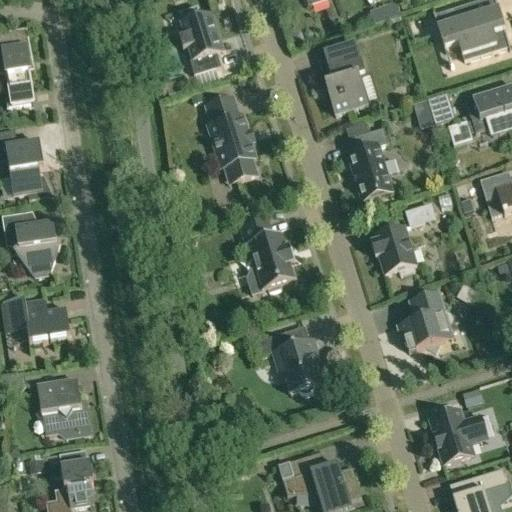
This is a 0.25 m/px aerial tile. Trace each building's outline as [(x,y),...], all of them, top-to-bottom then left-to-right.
[(305,0),(308,10),(331,2),(330,0),(305,0)] [(498,11),(497,11),(497,13),(473,21),(469,8),(435,19),(434,16),(433,16),(450,72),(452,72),(446,52),(459,48),(464,65),(509,51),(510,54),(511,53),(498,11)] [(212,17),(201,20),(198,11),(180,17),(183,26),(181,27),(185,40),(179,42),(183,54),(189,52),(193,64),(190,65),(194,80),(221,71),(217,58),(224,56),(212,17)] [(0,76),(7,75),(9,94),(5,94),(7,110),(34,106),(26,53),(29,52),(27,38),(0,41),(0,76)] [(351,49),(317,59),(322,75),(329,73),(333,86),(326,88),(336,120),(367,110),(359,85),(358,81),(365,78),(360,62),(356,64),(351,49)] [(367,81),(374,105),(383,103),(375,79),(367,81)] [(179,97),(176,85),(166,88),(169,99),(179,97)] [(466,107),(472,125),(449,132),(455,151),(474,145),(471,137),(475,136),(476,138),(491,134),(493,140),(511,133),(511,93),(488,101),(487,96),(473,101),(474,105),(466,107)] [(191,100),(194,107),(203,105),(201,97),(191,100)] [(455,124),(452,113),(448,98),(428,104),(435,130),(455,124)] [(240,120),(234,102),(206,111),(211,129),(208,130),(221,173),(233,169),(238,186),(258,180),(253,163),(257,162),(243,119),(240,120)] [(416,109),(420,120),(431,117),(427,106),(416,109)] [(393,196),(379,151),(388,148),(384,133),(354,142),(359,156),(348,159),(362,205),(393,196)] [(15,135),(0,137),(0,165),(8,165),(14,202),(28,199),(29,205),(52,202),(43,183),(41,183),(40,176),(45,176),(40,146),(17,150),(15,135)] [(511,186),(509,176),(480,185),(492,223),(504,219),(505,221),(508,220),(507,218),(511,216),(511,186)] [(452,223),(463,220),(457,203),(447,207),(452,223)] [(474,215),(471,203),(461,206),(464,218),(474,215)] [(407,217),(411,231),(435,223),(431,209),(407,217)] [(35,281),(49,279),(61,249),(56,247),(53,227),(31,231),(29,218),(2,222),(7,253),(19,251),(19,254),(17,258),(35,281)] [(268,225),(241,233),(246,250),(249,249),(255,266),(247,283),(252,299),(269,294),(270,297),(282,293),(281,290),(297,285),(296,284),(295,284),(290,268),(295,266),(290,252),(285,253),(281,239),(282,239),(282,237),(273,240),(268,225)] [(373,241),(375,247),(371,248),(376,262),(379,261),(385,280),(400,276),(401,280),(415,276),(414,272),(417,271),(405,231),(373,241)] [(500,278),(510,275),(507,266),(497,269),(500,278)] [(398,330),(402,344),(405,343),(409,357),(426,351),(436,357),(441,346),(453,343),(449,330),(454,320),(445,315),(440,296),(410,305),(414,318),(417,317),(418,320),(416,324),(398,330)] [(71,344),(66,314),(48,317),(46,304),(2,311),(6,339),(28,336),(30,350),(71,344)] [(257,346),(261,360),(273,357),(278,370),(282,369),(292,399),(299,396),(302,399),(306,400),(310,399),(314,396),(314,392),(322,389),(313,360),(317,358),(313,344),(292,350),(288,336),(257,346)] [(0,381),(3,398),(21,395),(26,389),(24,378),(0,381)] [(82,414),(77,386),(37,393),(40,412),(36,418),(49,427),(51,439),(59,438),(67,444),(69,440),(90,437),(87,413),(82,414)] [(463,397),(467,412),(483,406),(480,392),(463,397)] [(430,424),(435,440),(434,440),(434,441),(435,441),(438,452),(438,454),(439,453),(444,470),(474,460),(471,449),(488,443),(481,420),(464,426),(460,414),(430,424)] [(20,461),(19,449),(7,450),(8,462),(20,461)] [(81,511),(94,510),(91,491),(94,490),(90,467),(87,467),(86,455),(59,459),(65,494),(55,495),(55,497),(57,496),(58,507),(48,508),(48,511),(81,511)] [(322,457),(295,465),(278,470),(287,500),(318,501),(321,511),(351,511),(350,505),(361,501),(352,472),(341,476),(338,468),(326,471),(322,457)] [(29,464),(31,478),(45,476),(43,462),(29,464)] [(224,487),(238,483),(235,471),(221,475),(224,487)] [(489,511),(484,495),(507,488),(503,474),(450,490),(454,503),(453,503),(456,511),(489,511)]
